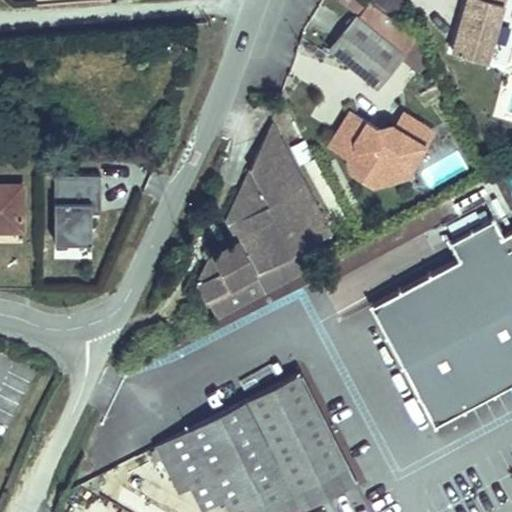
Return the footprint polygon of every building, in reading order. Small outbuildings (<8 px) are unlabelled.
[(365,0),(352,19),(351,18),(327,51),(376,87),(415,35),(367,0),(365,0)] [(376,0),(393,13),(403,0),(376,0)] [(485,59),(502,0),(465,0),(461,14),(466,15),(464,24),(459,23),(451,50),(485,59)] [(388,180),(401,160),(413,167),(436,129),(404,110),(395,124),(380,128),(350,109),(330,142),(349,153),(351,167),(377,183),(388,180)] [(329,237),(271,125),(249,172),(251,173),(226,223),(236,243),(210,256),(196,285),(204,301),(213,319),(306,270),(297,253),(329,237)] [(401,160),(388,180),(414,174),(413,167),(401,160)] [(56,172),(56,240),(93,240),(93,200),(102,200),(102,172),(56,172)] [(20,185),(0,184),(0,228),(19,229),(20,185)] [(456,255),(368,302),(431,421),(511,378),(511,225),(500,232),(491,215),(462,230),(471,248),(456,255)] [(456,255),(471,248),(462,230),(447,238),(456,255)] [(337,310),(391,278),(369,242),(315,275),(337,310)] [(290,511),(354,480),(299,370),(154,444),(177,488),(189,482),(202,508),(222,497),(230,511),(290,511)]
